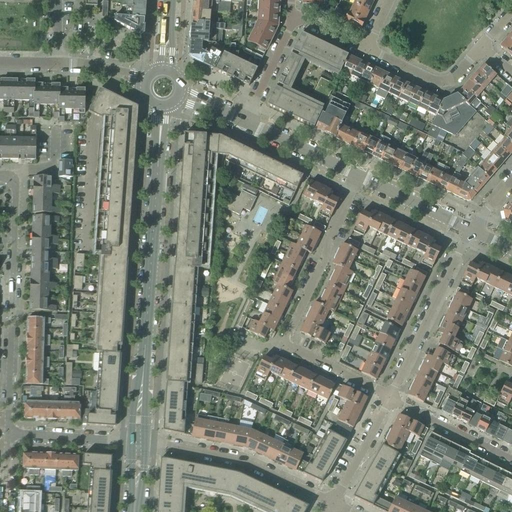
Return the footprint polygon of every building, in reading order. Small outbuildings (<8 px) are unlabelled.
[(259,0),(258,11),(278,12),(279,2),(259,0)] [(314,5),(314,9),(322,13),(325,6),(322,5),(322,0),(302,0),(303,4),(314,5)] [(366,0),(354,0),(353,5),(367,12),(369,8),(370,8),(372,4),(371,3),(372,2),(366,0)] [(193,1),(192,12),(217,13),(229,14),(230,3),(226,3),(193,1)] [(122,2),(121,12),(125,13),(125,18),(123,18),(144,20),(144,19),(144,13),(144,12),(144,8),(145,9),(145,7),(144,7),(145,4),(137,3),(137,6),(130,6),(130,3),(122,2)] [(322,13),(328,16),(332,8),(325,5),(325,6),(322,13)] [(353,5),(348,15),(364,22),(366,17),(366,16),(367,12),(353,5)] [(364,22),(348,15),(336,9),(332,18),(358,30),(360,30),(364,22)] [(258,11),(258,22),(277,27),(278,12),(258,11)] [(192,12),(192,23),(218,24),(218,19),(217,19),(217,13),(192,12)] [(144,20),(123,18),(113,17),(113,22),(140,36),(143,34),(143,33),(143,28),(144,20)] [(258,22),(253,32),(270,41),(277,27),(258,22)] [(192,23),(190,42),(220,44),(221,44),(222,31),(231,32),(231,31),(238,31),(237,40),(241,39),(241,32),(241,26),(236,26),(218,24),(192,23)] [(270,41),(253,32),(248,42),(259,47),(265,51),(266,51),(270,41)] [(339,75),(340,72),(348,56),(347,56),(301,34),(292,52),(290,55),(276,85),(287,89),(302,57),(339,75)] [(511,44),(506,40),(504,42),(503,42),(500,46),(500,47),(511,58),(511,44)] [(220,44),(190,42),(189,59),(206,67),(213,71),(221,56),(222,52),(217,50),(220,44)] [(215,71),(226,77),(234,59),(223,54),(215,71)] [(340,72),(350,76),(357,61),(348,56),(340,72)] [(226,77),(237,82),(245,64),(234,59),(226,77)] [(350,76),(359,81),(366,65),(357,61),(350,76)] [(245,64),(237,82),(248,87),(257,70),(245,64)] [(359,81),(368,85),(375,70),(366,65),(359,81)] [(483,65),(476,73),(489,84),(496,76),(483,65)] [(368,85),(377,89),(385,74),(375,70),(368,85)] [(476,73),(469,81),(482,92),(489,84),(476,73)] [(378,89),(375,95),(385,99),(387,94),(394,79),(385,74),(377,89),(378,89)] [(387,94),(398,99),(405,84),(394,79),(387,94)] [(2,114),(8,114),(8,80),(0,80),(0,101),(3,101),(2,114)] [(13,102),(21,102),(21,81),(8,80),(8,114),(13,114),(13,102)] [(28,118),(34,118),(34,85),(34,81),(21,81),(21,102),(28,102),(28,118)] [(469,81),(462,89),(475,100),(482,92),(469,81)] [(318,83),(316,89),(325,93),(328,88),(318,83)] [(398,99),(407,104),(415,88),(405,84),(398,99)] [(39,106),(46,106),(46,85),(34,85),(34,118),(38,118),(39,106)] [(53,119),(58,119),(59,89),(60,85),(46,85),(46,106),(53,106),(53,119)] [(500,93),(501,94),(505,98),(511,90),(507,86),(500,93)] [(275,88),(266,106),(313,128),(322,110),(275,88)] [(407,104),(417,108),(424,93),(415,88),(407,104)] [(59,89),(58,119),(58,123),(64,123),(64,110),(71,110),(71,90),(59,89)] [(462,89),(456,96),(473,110),(479,103),(475,100),(462,89)] [(85,90),(71,90),(71,110),(78,111),(78,114),(84,114),(84,102),(89,102),(90,94),(85,94),(85,90)] [(98,353),(94,411),(94,416),(82,415),(82,425),(86,425),(86,426),(114,428),(115,417),(114,417),(114,413),(115,413),(120,355),(126,258),(126,252),(127,252),(137,108),(117,98),(116,99),(112,97),(113,96),(104,91),(99,90),(88,113),(89,114),(92,115),(96,117),(98,114),(103,116),(107,118),(107,126),(110,126),(109,133),(106,132),(106,140),(109,140),(108,147),(105,147),(104,154),(107,155),(107,161),(104,161),(103,169),(106,169),(106,176),(103,175),(102,183),(105,183),(105,190),(102,190),(101,198),(104,198),(104,205),(101,204),(100,212),(103,212),(103,219),(100,219),(99,226),(102,227),(102,233),(99,233),(98,241),(101,241),(101,249),(103,249),(96,353),(98,353)] [(417,108),(426,112),(433,97),(424,93),(417,108)] [(443,102),(435,117),(430,128),(426,136),(435,140),(441,131),(446,133),(454,137),(475,113),(473,111),(473,110),(456,96),(443,102)] [(314,129),(334,138),(341,124),(347,111),(349,106),(329,97),(321,115),(314,129)] [(426,112),(435,117),(443,102),(433,97),(426,112)] [(358,110),(359,109),(361,105),(352,101),(349,106),(358,110)] [(370,109),(361,105),(359,109),(368,114),(369,113),(370,109)] [(369,113),(378,117),(380,114),(370,109),(369,113)] [(378,117),(377,118),(387,123),(389,118),(385,116),(380,114),(378,117)] [(386,124),(395,128),(398,123),(389,118),(387,123),(386,124)] [(408,125),(418,130),(420,124),(411,120),(408,125)] [(400,129),(405,132),(408,127),(398,123),(395,128),(399,130),(400,129)] [(334,138),(343,143),(350,128),(341,124),(334,138)] [(485,129),(482,133),(486,136),(493,129),(489,125),(485,130),(485,129)] [(0,160),(9,160),(10,127),(5,127),(4,139),(0,139),(0,160)] [(9,160),(22,160),(22,140),(15,139),(15,127),(10,127),(9,160)] [(22,140),(22,160),(35,161),(35,136),(35,127),(30,127),(30,140),(22,140)] [(405,132),(415,136),(417,132),(408,127),(405,132)] [(343,143),(352,147),(359,133),(350,128),(343,143)] [(503,137),(504,138),(511,145),(511,131),(509,130),(503,137)] [(441,131),(435,140),(439,142),(442,143),(446,133),(441,131)] [(417,132),(415,136),(417,137),(416,138),(423,141),(426,136),(417,132)] [(352,147),(362,152),(368,137),(359,133),(352,147)] [(174,266),(166,382),(189,384),(198,261),(201,262),(201,253),(204,254),(205,246),(202,246),(202,239),(205,239),(206,231),(203,231),(203,225),(206,225),(207,217),(204,217),(205,210),(208,210),(208,203),(205,202),(206,196),(209,196),(209,188),(206,188),(207,181),(210,181),(210,174),(207,174),(208,167),(211,167),(211,156),(227,157),(233,144),(232,144),(232,143),(220,137),(211,137),(211,139),(205,138),(206,136),(183,135),(174,261),(175,261),(175,266),(174,266)] [(377,141),(370,156),(380,160),(389,142),(389,141),(380,136),(378,141),(377,141)] [(362,152),(370,156),(377,141),(368,137),(362,152)] [(511,145),(504,138),(497,146),(509,156),(511,152),(511,145)] [(475,140),(468,148),(473,152),(479,145),(475,140)] [(389,142),(380,160),(390,165),(397,150),(398,147),(389,142)] [(243,148),(232,143),(232,144),(233,144),(227,157),(225,161),(234,166),(243,148)] [(497,146),(490,154),(502,164),(509,156),(497,146)] [(390,165),(399,169),(408,149),(405,147),(402,153),(397,150),(390,165)] [(253,153),(243,148),(234,166),(244,171),(253,153)] [(463,154),(462,156),(466,160),(473,152),(468,148),(463,154)] [(399,169),(408,174),(415,159),(409,156),(412,151),(408,149),(399,169)] [(408,174),(417,178),(428,155),(423,152),(419,161),(415,159),(408,174)] [(263,158),(253,153),(244,171),(254,175),(263,158)] [(490,154),(483,161),(495,172),(502,164),(490,154)] [(417,178),(426,182),(433,168),(428,165),(432,156),(428,155),(417,178)] [(462,156),(458,166),(461,169),(468,161),(466,160),(462,156)] [(273,163),(263,158),(254,175),(264,180),(273,163)] [(58,178),(70,179),(71,162),(59,161),(58,178)] [(483,161),(476,169),(488,180),(495,172),(483,161)] [(282,167),(273,163),(264,180),(274,185),(282,167)] [(292,172),(282,167),(274,185),(284,190),(292,172)] [(436,187),(445,192),(452,177),(446,174),(449,169),(445,167),(443,172),(436,187)] [(426,182),(436,187),(443,172),(433,168),(426,182)] [(476,169),(470,177),(482,187),(488,180),(476,169)] [(302,177),(292,172),(284,190),(294,194),(302,177)] [(454,173),(452,177),(445,192),(466,202),(470,201),(475,195),(463,185),(458,182),(460,176),(458,175),(454,173)] [(33,177),(33,190),(59,191),(59,186),(51,186),(51,178),(33,177)] [(470,177),(463,185),(475,195),(482,187),(470,177)] [(303,197),(313,202),(321,185),(316,183),(314,184),(310,182),(303,197)] [(243,185),(240,191),(254,197),(257,192),(243,185)] [(313,202),(322,206),(330,191),(326,190),(326,188),(321,185),(313,202)] [(33,190),(33,201),(51,202),(51,195),(59,195),(59,191),(33,190)] [(330,191),(322,206),(318,215),(329,220),(338,201),(330,198),(333,193),(330,191)] [(238,198),(231,195),(225,209),(239,216),(242,209),(249,212),(256,198),(242,192),(238,198)] [(51,202),(33,201),(32,214),(58,215),(58,209),(50,209),(51,202)] [(511,201),(503,212),(504,216),(505,220),(511,223),(511,201)] [(363,237),(367,228),(374,213),(371,211),(369,216),(361,212),(352,232),(363,237)] [(367,228),(376,232),(384,215),(379,213),(377,214),(374,213),(367,228)] [(376,232),(386,237),(393,222),(389,220),(389,218),(384,215),(376,232)] [(32,217),(32,229),(50,229),(50,223),(58,223),(58,218),(32,217)] [(386,237),(396,241),(404,225),(399,222),(397,224),(393,222),(386,237)] [(314,223),(312,227),(323,232),(325,228),(314,223)] [(396,241),(405,246),(413,231),(409,229),(409,227),(404,225),(396,241)] [(305,227),(300,237),(317,245),(319,240),(318,238),(320,234),(305,227)] [(32,229),(31,240),(57,241),(57,237),(49,237),(50,229),(32,229)] [(405,246),(415,251),(423,234),(418,232),(417,233),(413,231),(405,246)] [(415,251),(425,255),(432,240),(428,238),(428,236),(423,234),(415,251)] [(300,237),(296,246),(311,254),(312,250),(314,250),(317,245),(300,237)] [(347,243),(357,248),(359,244),(349,239),(347,243)] [(31,240),(31,252),(49,253),(49,246),(57,246),(57,241),(31,240)] [(432,240),(425,255),(420,264),(431,269),(440,250),(433,246),(435,242),(432,240)] [(291,244),(286,254),(303,262),(305,257),(304,255),(305,252),(310,254),(311,254),(296,246),(291,244)] [(338,249),(335,254),(352,262),(357,252),(342,244),(340,249),(338,249)] [(31,252),(31,264),(57,265),(57,260),(52,260),(52,253),(49,253),(31,252)] [(286,254),(281,264),(296,271),(298,267),(300,267),(303,262),(286,254)] [(334,260),(332,264),(352,274),(353,273),(348,271),(352,262),(335,254),(333,259),(334,260)] [(74,271),(82,272),(84,255),(75,255),(74,271)] [(470,288),(475,279),(482,264),(479,263),(476,268),(469,264),(460,283),(470,288)] [(31,264),(30,276),(48,276),(48,270),(56,270),(57,265),(31,264)] [(281,264),(277,274),(293,282),(296,277),(294,275),(296,271),(281,264)] [(333,271),(331,276),(348,284),(352,274),(332,264),(332,265),(337,267),(335,271),(333,271)] [(475,279),(484,284),(492,267),(487,265),(485,266),(482,264),(475,279)] [(484,284),(494,288),(501,273),(497,271),(497,269),(492,267),(484,284)] [(414,273),(425,278),(427,274),(416,269),(414,273)] [(410,271),(405,281),(420,288),(422,285),(424,284),(426,279),(425,278),(414,273),(410,271)] [(371,278),(368,282),(374,285),(378,275),(374,273),(371,279),(371,278)] [(494,288),(503,293),(511,276),(506,274),(505,275),(501,273),(494,288)] [(277,274),(272,284),(292,293),(287,290),(289,287),(291,287),(293,282),(277,274)] [(30,276),(30,287),(56,288),(56,284),(48,284),(48,276),(30,276)] [(330,282),(328,286),(343,294),(348,284),(331,276),(329,281),(330,282)] [(503,293),(511,297),(511,276),(503,293)] [(73,290),(81,291),(82,278),(74,277),(73,290)] [(379,280),(374,289),(378,291),(382,282),(379,280)] [(405,281),(400,290),(417,298),(419,294),(418,292),(420,288),(405,281)] [(367,286),(365,292),(369,294),(374,285),(368,282),(367,286)] [(276,286),(272,296),(289,304),(291,299),(290,297),(292,293),(272,284),(276,286)] [(324,290),(321,295),(338,303),(343,294),(328,286),(326,290),(324,290)] [(30,287),(29,299),(47,299),(48,292),(56,292),(56,288),(30,287)] [(455,293),(457,293),(466,298),(468,294),(457,288),(455,293)] [(199,289),(199,297),(207,297),(208,290),(199,289)] [(374,289),(369,299),(373,301),(377,303),(382,293),(378,291),(374,289)] [(400,290),(395,300),(410,308),(412,304),(414,304),(417,298),(400,290)] [(452,298),(450,303),(467,311),(472,300),(466,298),(457,293),(455,298),(452,298)] [(314,303),(313,304),(333,313),(338,303),(321,295),(319,300),(320,302),(319,305),(314,303)] [(272,296),(267,305),(282,313),(284,309),(286,309),(289,304),(272,296)] [(47,299),(29,299),(29,311),(55,312),(55,307),(47,306),(47,299)] [(395,300),(391,310),(407,318),(410,313),(409,311),(410,308),(395,300)] [(449,310),(447,313),(462,321),(467,311),(450,303),(448,308),(449,310)] [(310,308),(307,313),(324,321),(328,311),(333,314),(333,313),(313,304),(312,307),(310,308)] [(267,305),(263,315),(279,323),(282,318),(281,316),(282,313),(267,305)] [(407,318),(391,310),(386,320),(401,328),(403,323),(405,323),(407,318)] [(306,319),(305,322),(317,328),(320,330),(325,332),(329,323),(324,321),(307,313),(305,317),(306,319)] [(443,317),(441,322),(458,330),(462,321),(447,313),(445,317),(443,317)] [(263,315),(258,324),(273,331),(275,328),(277,328),(279,323),(263,315)] [(237,327),(241,329),(246,318),(242,316),(237,327)] [(27,319),(26,330),(43,330),(43,324),(49,325),(50,319),(44,319),(27,319)] [(273,331),(258,324),(249,320),(244,331),(263,340),(267,332),(272,335),(273,331)] [(312,335),(313,336),(317,328),(305,322),(299,333),(310,338),(312,335)] [(440,329),(438,332),(453,340),(458,330),(441,322),(438,327),(440,329)] [(358,323),(353,333),(357,335),(360,329),(364,331),(366,328),(362,326),(362,325),(358,323)] [(384,324),(379,334),(396,342),(398,337),(397,335),(399,331),(384,324)] [(317,328),(313,336),(315,337),(314,340),(324,345),(329,334),(325,332),(320,330),(317,328)] [(26,330),(26,341),(49,341),(49,337),(43,336),(43,330),(26,330)] [(453,340),(438,332),(436,336),(441,338),(438,346),(457,355),(462,344),(453,340)] [(379,334),(375,344),(390,351),(391,347),(394,347),(396,342),(379,334)] [(501,339),(497,349),(503,352),(511,356),(511,344),(508,342),(501,339)] [(26,341),(26,352),(42,352),(42,346),(49,347),(49,341),(26,341)] [(375,344),(370,353),(387,361),(389,357),(388,355),(390,351),(375,344)] [(426,357),(441,364),(450,369),(455,358),(436,349),(433,356),(428,354),(426,357)] [(497,349),(492,359),(511,369),(511,368),(511,356),(503,352),(497,349)] [(26,352),(25,363),(48,364),(48,359),(42,358),(42,352),(26,352)] [(370,353),(365,363),(380,370),(382,367),(384,367),(387,361),(370,353)] [(218,358),(211,356),(208,356),(206,370),(212,371),(218,358)] [(264,382),(269,373),(277,358),(273,356),(270,361),(263,358),(254,377),(264,382)] [(422,361),(420,365),(437,374),(441,364),(426,357),(425,360),(422,361)] [(269,373),(278,377),(286,361),(281,358),(279,359),(277,358),(269,373)] [(278,377),(287,382),(295,367),(291,365),(291,363),(286,361),(278,377)] [(25,363),(25,374),(41,375),(42,368),(48,369),(48,364),(25,363)] [(380,370),(365,363),(360,373),(375,381),(380,370)] [(194,385),(200,385),(201,384),(202,366),(196,365),(194,385)] [(419,372),(417,376),(432,384),(437,374),(420,365),(418,371),(419,372)] [(287,382),(297,387),(305,370),(300,368),(299,369),(295,367),(287,382)] [(297,387),(307,391),(314,376),(310,374),(310,372),(305,370),(297,387)] [(71,372),(65,372),(65,386),(79,387),(79,380),(71,380),(71,372)] [(41,375),(25,374),(25,385),(42,386),(42,385),(48,386),(48,380),(41,380),(41,375)] [(307,391),(317,396),(325,379),(320,377),(318,378),(314,376),(307,391)] [(413,380),(411,385),(427,393),(432,384),(417,376),(415,380),(413,380)] [(325,379),(317,396),(327,401),(334,386),(330,384),(330,382),(325,379)] [(189,384),(166,382),(166,385),(165,396),(186,397),(187,388),(187,387),(187,385),(189,385),(189,384)] [(506,408),(511,399),(510,399),(511,394),(511,387),(505,384),(496,403),(506,408)] [(337,397),(346,402),(349,403),(353,396),(351,395),(352,392),(342,387),(338,385),(335,392),(338,394),(337,397)] [(427,393),(411,385),(408,390),(410,392),(408,396),(423,403),(427,393)] [(441,412),(450,417),(458,399),(460,395),(448,389),(445,394),(449,396),(447,401),(446,400),(441,412)] [(244,397),(255,402),(257,398),(246,392),(244,397)] [(354,397),(353,396),(349,403),(362,409),(367,399),(356,394),(354,397)] [(30,403),(25,403),(24,403),(24,419),(35,419),(35,397),(30,396),(30,403)] [(165,396),(164,405),(185,406),(186,397),(165,396)] [(35,419),(46,420),(47,403),(40,403),(41,397),(35,397),(35,419)] [(57,420),(68,420),(69,398),(63,397),(63,404),(57,404),(57,420)] [(450,417),(458,421),(469,399),(466,397),(463,402),(458,399),(450,417)] [(69,398),(68,420),(79,421),(80,404),(73,404),(74,398),(69,398)] [(483,403),(493,408),(495,404),(485,398),(483,403)] [(458,421),(467,425),(472,413),(467,411),(470,405),(473,407),(476,402),(469,399),(458,421)] [(243,401),(243,406),(257,412),(259,408),(243,401)] [(346,402),(342,411),(359,419),(361,414),(360,413),(362,409),(349,403),(346,402)] [(46,420),(57,420),(57,404),(47,403),(46,420)] [(164,405),(164,414),(185,415),(185,406),(164,405)] [(467,425),(476,429),(487,407),(486,407),(483,406),(478,416),(472,413),(467,425)] [(487,407),(476,429),(485,433),(490,422),(492,417),(486,414),(489,408),(487,407)] [(359,419),(342,411),(337,421),(337,422),(335,427),(337,428),(349,433),(350,434),(352,429),(354,425),(356,424),(359,419)] [(485,433),(493,438),(503,416),(498,413),(495,418),(497,419),(495,424),(490,422),(485,433)] [(164,414),(163,423),(184,424),(185,415),(164,414)] [(398,415),(393,426),(406,432),(409,424),(407,424),(409,420),(398,415)] [(503,416),(493,438),(501,442),(507,430),(510,424),(508,423),(505,429),(502,428),(507,417),(504,415),(503,416)] [(191,437),(202,439),(205,423),(206,418),(196,416),(195,421),(194,421),(195,421),(194,426),(191,437)] [(205,423),(202,439),(213,442),(217,419),(207,417),(206,418),(205,423)] [(217,419),(213,442),(224,444),(227,427),(228,421),(217,419)] [(501,442),(510,446),(511,442),(511,419),(511,423),(511,432),(511,433),(507,430),(501,442)] [(237,429),(234,446),(245,448),(250,432),(250,431),(252,424),(239,421),(238,429),(237,429)] [(411,425),(409,424),(406,432),(414,436),(418,438),(420,435),(424,437),(427,430),(423,428),(423,427),(413,422),(411,425)] [(162,432),(191,437),(194,426),(184,425),(184,424),(163,423),(162,432)] [(389,430),(387,434),(404,442),(409,445),(414,436),(406,432),(393,426),(392,429),(389,430)] [(224,444),(234,446),(237,429),(227,427),(224,444)] [(318,432),(316,436),(322,439),(340,450),(345,441),(349,435),(349,433),(337,428),(333,435),(327,431),(324,436),(318,432)] [(245,448),(255,453),(262,437),(250,432),(245,448)] [(419,456),(429,461),(440,438),(430,433),(419,456)] [(404,442),(387,434),(385,440),(386,441),(384,445),(396,452),(396,451),(399,453),(404,442)] [(272,442),(265,457),(275,462),(282,446),(281,446),(284,440),(275,436),(272,442)] [(255,453),(265,457),(272,442),(262,437),(255,453)] [(429,461),(439,466),(450,443),(440,438),(429,461)] [(322,439),(317,448),(336,458),(340,450),(322,439)] [(282,446),(275,462),(285,466),(292,451),(291,451),(294,445),(284,441),(281,446),(282,446)] [(439,466),(438,467),(448,472),(451,465),(451,466),(460,448),(450,443),(439,466)] [(382,446),(377,454),(396,465),(400,456),(382,446)] [(317,448),(312,456),(331,467),(336,458),(317,448)] [(451,466),(460,470),(469,455),(470,453),(460,448),(451,466)] [(294,471),(299,460),(302,456),(292,451),(285,466),(294,471)] [(28,476),(33,477),(34,454),(23,453),(22,469),(28,470),(28,476)] [(38,470),(44,470),(45,454),(34,454),(33,477),(38,477),(38,470)] [(44,470),(44,477),(54,477),(55,471),(56,455),(45,454),(44,470)] [(377,454),(372,463),(391,473),(396,465),(377,454)] [(61,478),(66,478),(67,455),(56,455),(55,471),(61,471),(61,478)] [(78,466),(78,456),(78,455),(67,455),(66,478),(71,478),(71,472),(77,472),(78,466)] [(78,456),(78,466),(89,466),(86,511),(107,511),(110,472),(109,472),(109,468),(110,468),(111,457),(83,455),(82,457),(79,456),(78,456)] [(459,472),(470,477),(478,459),(469,455),(460,470),(459,472)] [(312,456),(308,464),(307,465),(326,475),(331,467),(312,456)] [(277,511),(286,497),(238,474),(160,459),(156,511),(180,511),(183,486),(188,487),(231,495),(267,511),(277,511)] [(470,477),(479,482),(488,464),(478,459),(470,477)] [(299,460),(294,471),(321,483),(326,475),(307,465),(308,464),(299,460)] [(372,463),(367,471),(386,482),(391,473),(372,463)] [(479,482),(489,486),(497,469),(488,464),(479,482)] [(489,486),(498,491),(507,474),(497,469),(489,486)] [(367,471),(363,480),(381,490),(386,482),(367,471)] [(499,491),(496,497),(506,501),(508,496),(511,487),(511,476),(507,474),(498,491),(499,491)] [(363,480),(358,488),(376,499),(377,498),(381,490),(363,480)] [(352,498),(382,511),(388,511),(392,505),(377,498),(376,499),(358,488),(352,498)] [(440,488),(438,492),(448,496),(450,492),(440,488)] [(450,492),(448,496),(458,501),(460,497),(450,492)] [(21,494),(21,505),(37,506),(37,500),(44,500),(44,495),(38,495),(21,494)] [(392,505),(388,511),(400,511),(405,503),(404,503),(407,498),(398,494),(395,499),(392,505)] [(277,511),(304,511),(308,507),(286,497),(277,511)] [(460,497),(458,501),(468,505),(469,502),(460,497)] [(400,511),(412,511),(415,508),(405,503),(400,511)]
